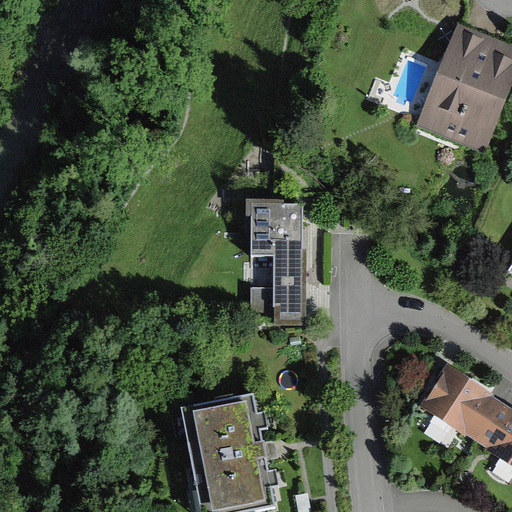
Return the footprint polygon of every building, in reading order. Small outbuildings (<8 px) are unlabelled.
[(511,95),(511,74),(452,50),(411,153),(478,180),(511,95)] [(305,228),(240,230),(243,345),(308,343),(305,228)] [(511,276),(499,297),(511,305),(511,276)] [(511,427),(443,383),(411,433),(511,498),(511,427)] [(267,511),(245,407),(168,423),(187,511),(267,511)]
